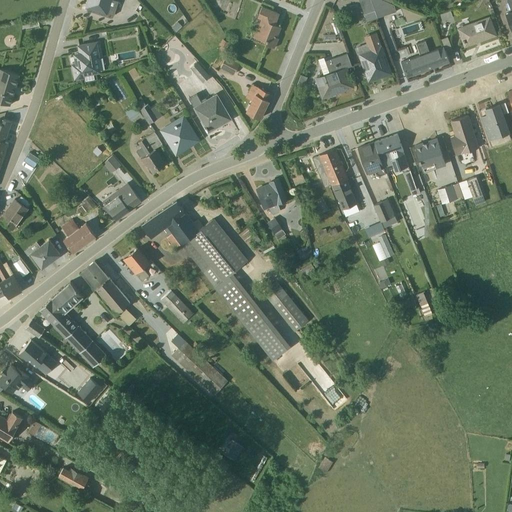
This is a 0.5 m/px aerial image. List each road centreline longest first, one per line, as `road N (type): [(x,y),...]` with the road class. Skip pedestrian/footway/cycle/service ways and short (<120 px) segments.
road 1 (residential): [(0,321),(168,193),(273,139)]
road 2 (residential): [(273,139),(308,135),(511,60)]
road 3 (residential): [(0,184),(35,103),(65,0)]
road 4 (residential): [(320,0),(275,109),(273,139)]
